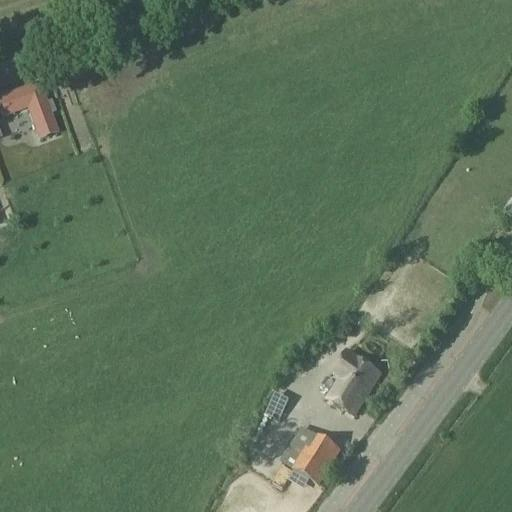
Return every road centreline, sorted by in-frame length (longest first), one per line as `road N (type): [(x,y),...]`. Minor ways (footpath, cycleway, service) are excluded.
road 1 (secondary): [(358,511),(511,303)]
road 2 (unclassified): [(0,69),(193,0)]
